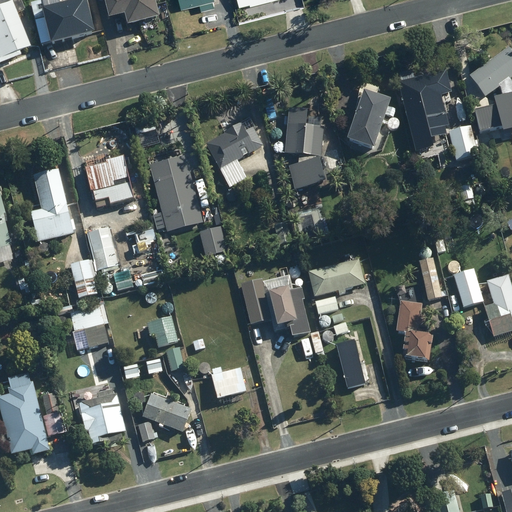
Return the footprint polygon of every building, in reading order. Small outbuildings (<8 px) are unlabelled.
[(93,38),(85,5),(60,11),(57,0),(55,0),(30,6),(41,48),(49,46),(50,49),(93,38)] [(158,23),(152,0),(105,0),(106,2),(103,3),(108,24),(124,20),(127,31),(158,23)] [(214,1),(214,0),(179,0),(181,9),(200,4),(202,10),(214,7),(213,1),(214,1)] [(0,10),(0,63),(31,51),(13,5),(0,10)] [(485,101),(511,80),(511,55),(509,51),(469,80),(485,101)] [(447,71),(396,85),(414,151),(432,146),(430,139),(445,135),(443,127),(450,126),(443,102),(454,99),(447,71)] [(474,110),(480,132),(501,126),(503,131),(511,128),(511,94),(495,99),(496,104),(474,110)] [(364,97),(347,146),(373,155),(390,106),(364,97)] [(284,158),(321,161),(322,149),(335,150),(336,131),(322,129),(323,123),(309,121),(308,129),(305,129),(306,115),(290,113),(289,128),(287,127),(284,158)] [(154,125),(135,130),(137,138),(156,133),(154,125)] [(206,149),(229,191),(247,181),(237,165),(243,161),(240,155),(246,152),(249,158),(263,150),(248,125),(241,128),(240,127),(224,136),(225,138),(206,149)] [(462,132),(448,136),(451,147),(452,146),(459,170),(468,168),(467,161),(476,159),(471,142),(465,143),(462,132)] [(324,154),(331,178),(339,176),(337,169),(342,168),(337,150),(324,154)] [(150,169),(167,236),(202,228),(185,160),(150,169)] [(134,204),(123,162),(105,166),(106,168),(84,174),(90,196),(92,195),(95,206),(108,203),(110,209),(134,204)] [(289,170),(294,194),(325,187),(320,163),(289,170)] [(33,181),(41,213),(30,216),(37,246),(74,237),(58,174),(33,181)] [(335,180),(338,190),(344,188),(342,179),(335,180)] [(443,197),(447,211),(472,205),(471,202),(484,198),(481,185),(469,188),(470,192),(468,192),(467,191),(443,197)] [(408,200),(410,207),(419,205),(417,197),(408,200)] [(2,216),(0,216),(0,268),(13,265),(9,250),(11,249),(2,216)] [(274,229),(279,249),(289,246),(283,227),(274,229)] [(199,236),(205,261),(227,255),(220,231),(199,236)] [(112,250),(108,232),(89,236),(90,241),(86,242),(89,256),(112,250)] [(418,265),(428,304),(442,301),(441,300),(447,298),(446,292),(440,293),(432,262),(418,265)] [(70,269),(78,302),(96,298),(93,284),(97,283),(92,263),(70,269)] [(358,263),(308,276),(314,301),(338,295),(339,297),(345,296),(344,293),(364,288),(358,263)] [(161,273),(141,277),(143,289),(164,284),(161,273)] [(454,279),(463,311),(483,306),(473,273),(454,279)] [(241,284),(250,324),(273,319),(274,326),(289,323),(292,336),(311,331),(301,287),(290,289),(289,286),(265,291),(263,279),(241,284)] [(397,299),(405,297),(404,289),(395,291),(397,299)] [(484,311),(494,341),(511,334),(511,294),(511,293),(491,300),(494,308),(484,311)] [(335,300),(315,305),(318,318),(338,314),(335,300)] [(109,326),(103,306),(71,314),(70,308),(56,312),(58,319),(70,316),(75,335),(84,333),(89,351),(109,346),(104,327),(109,326)] [(401,306),(396,336),(406,337),(401,362),(406,363),(406,364),(425,367),(425,366),(428,365),(432,344),(428,344),(428,341),(415,339),(416,332),(426,333),(428,320),(420,319),(421,309),(401,306)] [(171,321),(147,327),(150,340),(155,339),(158,351),(177,346),(171,321)] [(349,334),(345,325),(333,330),(336,339),(349,334)] [(356,340),(336,345),(348,390),(367,385),(356,340)] [(193,345),(195,354),(205,351),(202,342),(193,345)] [(166,354),(171,375),(184,371),(179,351),(166,354)] [(48,369),(41,371),(43,377),(50,376),(48,369)] [(217,405),(246,398),(240,373),(222,377),(221,371),(212,373),(214,379),(211,380),(217,405)] [(77,409),(85,437),(87,437),(91,451),(105,447),(106,449),(122,445),(121,439),(126,437),(124,431),(116,399),(114,399),(113,394),(96,398),(97,404),(77,409)] [(43,420),(48,440),(67,435),(61,415),(59,416),(54,397),(42,400),(47,419),(43,420)] [(142,422),(182,437),(191,414),(150,399),(142,422)] [(49,456),(38,413),(18,418),(13,400),(0,403),(0,415),(12,464),(49,456)] [(138,429),(143,446),(154,443),(150,426),(138,429)] [(63,443),(54,445),(57,459),(66,457),(63,443)] [(511,511),(511,493),(501,496),(505,511),(511,511)] [(491,496),(480,498),(483,511),(493,510),(491,496)]
